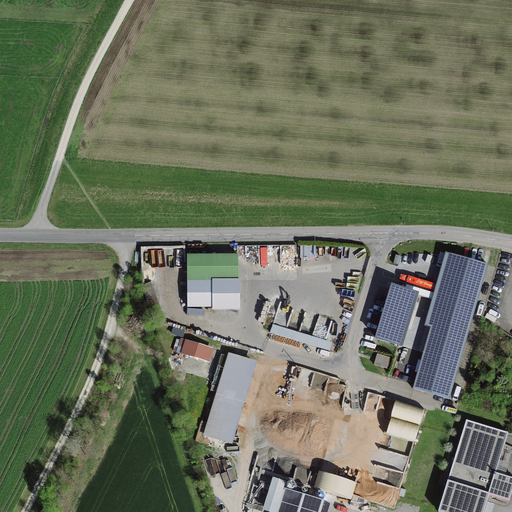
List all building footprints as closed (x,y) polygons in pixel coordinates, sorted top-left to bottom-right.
[(488,266),(447,254),(426,324),(431,325),(413,388),(448,399),(488,266)] [(237,255),(188,255),(188,308),(237,308),(237,255)] [(398,345),(413,296),(391,289),(376,338),(398,345)] [(211,348),(179,338),(175,350),(207,360),(211,348)] [(255,361),(228,353),(205,433),(231,441),(255,361)] [(391,357),(377,353),(374,365),(388,369),(391,357)] [(469,421),(439,509),(447,511),(480,511),(487,494),(508,502),(511,490),(511,478),(494,472),(507,434),(469,421)] [(319,511),(323,501),(284,489),(276,511),(319,511)]
